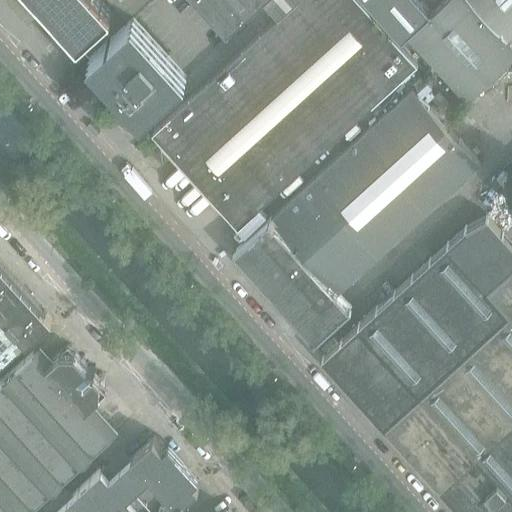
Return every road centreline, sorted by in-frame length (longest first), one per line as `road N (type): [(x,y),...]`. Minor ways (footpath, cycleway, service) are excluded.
road 1 (unclassified): [(418,511),(0,44)]
road 2 (unclassified): [(0,202),(282,511)]
